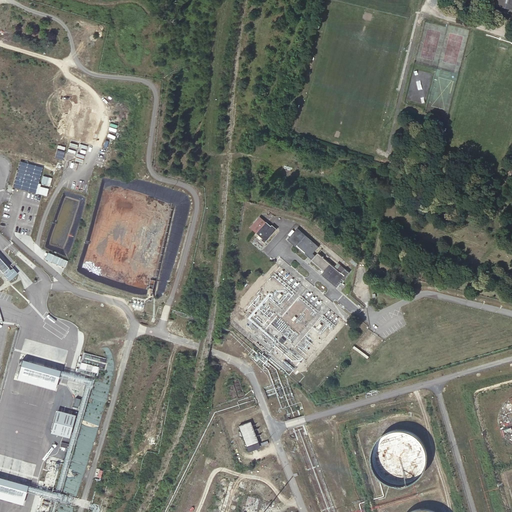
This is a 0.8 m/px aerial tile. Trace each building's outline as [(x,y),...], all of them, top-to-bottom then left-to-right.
[(511,0),(496,0),(495,10),(511,13),(511,0)] [(43,168),(19,161),(12,187),(25,191),(36,194),(43,168)] [(50,178),(43,176),(41,183),(47,185),(50,178)] [(272,228),(261,219),(251,230),(264,241),(263,242),(266,245),(278,231),(273,227),(272,228)] [(318,248),(298,230),(288,240),(296,248),(297,246),(313,260),(312,261),(324,271),(322,274),(336,287),(348,273),(339,265),(336,268),(332,265),(334,262),(328,255),(324,259),(319,254),(316,257),(312,254),(318,248)] [(68,261),(48,253),(45,260),(65,269),(68,261)] [(11,271),(0,258),(0,271),(10,282),(19,275),(13,269),(11,271)] [(62,371),(24,360),(18,379),(56,391),(62,371)] [(75,413),(57,408),(50,431),(69,436),(75,413)] [(424,453),(425,450),(424,447),(424,444),(424,443),(423,440),(422,437),(420,434),(418,432),(416,430),(415,429),(412,426),(409,425),(406,424),(404,423),(400,422),(397,422),(395,422),(392,422),(391,422),(388,423),(385,424),(382,426),(379,428),(377,430),(375,431),(374,433),(372,435),(372,436),(370,439),(369,441),(368,445),(368,447),(368,449),(368,451),(368,453),(368,455),(369,457),(369,459),(370,461),(372,465),(373,466),(374,468),(376,470),(377,471),(380,473),(381,474),(384,476),(387,477),(390,478),(393,478),(394,478),(397,478),(399,478),(402,478),(405,477),(407,476),(409,475),(411,474),(413,473),(415,471),(416,470),(418,468),(420,466),(421,464),(422,461),(423,459),(424,456),(424,453)] [(250,424),(238,428),(248,454),(259,449),(250,424)] [(29,486),(0,477),(0,499),(24,506),(29,486)] [(441,511),(440,511),(438,509),(436,507),(433,506),(431,505),(428,504),(426,503),(423,503),(421,503),(419,503),(415,503),(414,504),(410,505),(408,506),(406,507),(404,508),(402,509),(401,510),(399,511),(441,511)]
